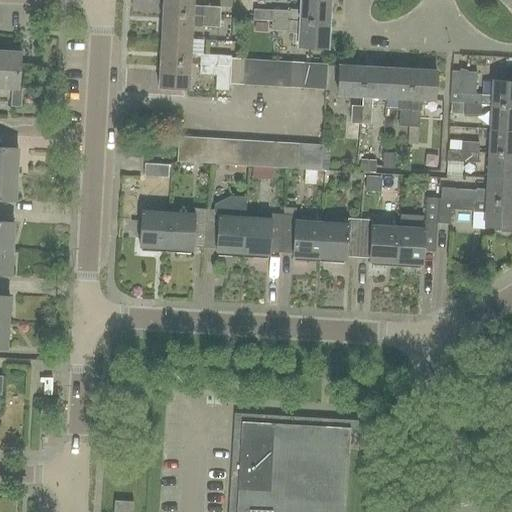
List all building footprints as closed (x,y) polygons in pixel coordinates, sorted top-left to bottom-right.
[(195,0),(164,0),(164,15),(221,18),(222,8),(195,6),(195,0)] [(273,21),(331,25),(332,0),(330,0),(302,0),(301,11),(291,11),(274,11),(273,21)] [(254,20),(273,21),(274,11),(254,10),(254,20)] [(164,15),(163,39),(193,40),(194,27),(221,28),(221,18),(164,15)] [(331,25),(273,21),(272,30),(290,31),(290,33),(300,34),(300,46),(330,48),(330,44),(331,25)] [(255,23),(255,31),(267,32),(268,24),(255,23)] [(192,64),(202,65),(202,55),(192,54),(193,40),(163,39),(161,62),(192,64)] [(0,51),(0,88),(14,89),(13,106),(23,107),(24,89),(32,89),(34,66),(21,65),(22,53),(1,52),(0,51)] [(202,55),(202,65),(219,66),(219,56),(202,55)] [(231,85),(243,85),(244,60),(232,59),(231,85)] [(244,60),(243,85),(255,86),(256,60),(244,60)] [(256,60),(255,86),(267,87),(268,61),(256,60)] [(268,61),(267,87),(279,87),(280,62),(268,61)] [(192,64),(161,62),(160,83),(160,86),(190,88),(192,64)] [(280,62),(279,87),(291,88),(292,63),(280,62)] [(292,63),(291,88),(303,89),(305,63),(292,63)] [(305,63),(303,89),(315,90),(316,64),(305,63)] [(327,90),(329,65),(316,64),(315,90),(327,90)] [(219,66),(202,65),(201,75),(218,76),(217,90),(229,91),(230,67),(219,66)] [(339,95),(364,97),(365,67),(344,65),(345,65),(341,65),(339,95)] [(364,97),(374,97),(374,99),(386,100),(386,98),(388,98),(389,68),(365,67),(364,97)] [(410,127),(413,70),(389,68),(388,98),(400,99),(400,109),(401,109),(400,126),(410,127)] [(435,71),(413,70),(410,127),(411,127),(410,143),(419,144),(421,111),(423,111),(423,100),(436,101),(438,70),(435,70),(435,71)] [(482,106),(492,106),(511,107),(511,82),(493,81),(492,96),(478,95),(479,73),(453,71),(451,104),(465,105),(482,106)] [(464,114),(481,115),(482,106),(465,105),(464,114)] [(362,106),(352,106),(351,124),(361,124),(362,106)] [(371,125),(372,107),(362,106),(361,124),(371,125)] [(511,131),(511,107),(492,106),(491,130),(511,131)] [(511,155),(511,131),(491,130),(489,154),(511,155)] [(177,162),(190,163),(192,137),(179,137),(177,162)] [(204,138),(192,137),(190,163),(203,163),(204,138)] [(216,139),(204,138),(203,163),(214,164),(216,139)] [(227,140),(216,139),(214,164),(226,165),(227,140)] [(239,140),(227,140),(226,165),(238,166),(239,140)] [(251,141),(239,140),(238,166),(249,166),(251,141)] [(262,142),(251,141),(249,166),(261,167),(262,142)] [(261,167),(273,168),(275,143),(262,142),(261,167)] [(463,142),(462,152),(480,153),(480,143),(463,142)] [(287,143),(275,143),(273,168),(285,169),(287,143)] [(297,169),(299,144),(287,143),(285,169),(297,169)] [(312,145),(299,144),(297,169),(310,170),(312,145)] [(312,145),(310,170),(322,171),(324,146),(312,145)] [(0,174),(17,175),(19,149),(0,148),(0,174)] [(448,162),(479,163),(480,153),(462,152),(448,151),(448,162)] [(488,178),(511,179),(511,155),(489,154),(488,178)] [(377,161),(362,160),(361,173),(376,174),(377,161)] [(170,166),(145,165),(145,177),(169,178),(170,166)] [(0,199),(16,201),(17,175),(0,174),(0,199)] [(511,203),(511,179),(488,178),(487,190),(477,189),(477,191),(460,190),(459,200),(511,203)] [(215,210),(208,210),(206,248),(218,249),(217,252),(219,252),(219,256),(233,257),(233,251),(243,252),(246,218),(247,198),(233,197),(215,205),(215,210)] [(426,230),(399,228),(397,262),(408,262),(407,267),(421,268),(422,264),(424,264),(425,250),(437,251),(438,223),(439,199),(428,198),(426,230)] [(511,203),(459,200),(439,199),(438,223),(451,224),(452,209),(476,211),(476,212),(486,213),(485,226),(502,227),(502,232),(511,232),(511,203)] [(195,214),(169,213),(167,247),(178,248),(178,253),(192,254),(192,250),(194,250),(195,247),(206,248),(208,210),(195,209),(195,214)] [(167,247),(169,213),(143,211),(141,246),(143,247),(142,251),(156,252),(156,247),(167,247)] [(281,253),(284,215),(273,214),(273,219),(246,218),(243,252),(255,253),(254,258),(268,259),(269,255),(271,255),(271,252),(281,253)] [(319,257),(321,223),(297,221),(298,216),(284,215),(281,253),(294,254),(294,256),(296,256),(296,260),(310,261),(311,256),(319,257)] [(357,257),(360,220),(349,219),(348,224),(321,223),(319,257),(331,258),(331,262),(344,263),(345,259),(347,259),(347,257),(357,257)] [(374,221),(360,220),(357,257),(371,258),(371,261),(373,261),(373,265),(387,266),(388,261),(397,262),(399,228),(373,226),(374,221)] [(0,246),(14,248),(15,223),(0,222),(0,246)] [(14,248),(0,246),(0,273),(12,274),(14,248)] [(0,321),(9,322),(11,297),(0,296),(0,321)] [(9,322),(0,321),(0,347),(8,348),(9,322)] [(244,422),(238,511),(344,511),(350,428),(244,422)] [(133,511),(134,502),(115,501),(114,511),(133,511)]
